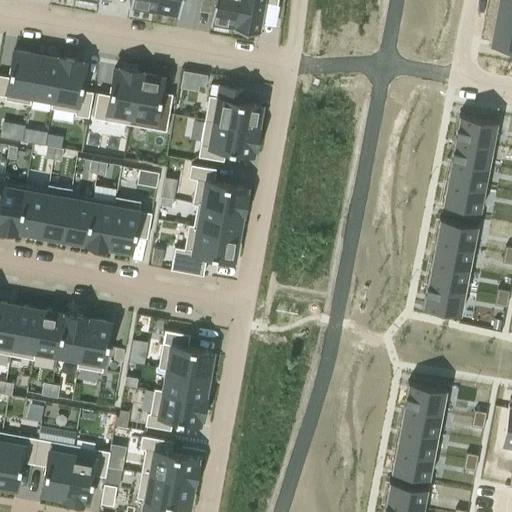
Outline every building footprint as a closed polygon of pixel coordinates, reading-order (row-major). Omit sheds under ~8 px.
[(130,0),(129,4),(135,5),(134,9),(149,11),(150,8),(154,8),(155,0),(130,0)] [(155,0),(154,8),(158,9),(157,13),(172,15),(173,12),(178,13),(180,0),(155,0)] [(213,0),(209,20),(215,21),(214,25),(229,27),(230,24),(233,25),(234,25),(238,0),(213,0)] [(233,25),(233,26),(258,30),(263,2),(277,4),(277,0),(238,0),(234,25),(233,25)] [(511,0),(499,0),(496,18),(511,20),(511,0)] [(511,20),(496,18),(491,42),(511,46),(511,20)] [(0,74),(0,94),(5,95),(4,99),(30,103),(31,99),(29,99),(38,53),(12,49),(8,76),(0,74)] [(38,53),(29,99),(31,99),(51,102),(52,103),(60,57),(59,57),(38,53)] [(51,102),(50,107),(75,111),(74,114),(88,116),(93,91),(80,89),(85,62),(79,61),(79,58),(59,55),(59,57),(60,57),(52,103),(51,102)] [(97,92),(93,117),(129,124),(138,72),(139,72),(140,70),(120,66),(120,68),(114,67),(109,94),(97,92)] [(183,70),(180,86),(198,89),(199,85),(205,86),(207,74),(201,73),(183,70)] [(138,72),(129,124),(166,130),(170,105),(158,103),(160,92),(163,76),(139,72),(138,72)] [(208,94),(204,119),(256,129),(256,128),(256,125),(260,125),(262,110),(259,109),(260,104),(244,101),(246,89),(220,84),(218,96),(208,94)] [(459,113),(454,136),(493,143),(497,120),(459,113)] [(204,119),(198,155),(223,160),(225,148),(252,153),(253,147),(255,147),(258,130),(258,128),(256,128),(256,129),(204,119)] [(38,131),(36,143),(44,144),(47,132),(38,131)] [(454,136),(450,157),(488,165),(493,143),(454,136)] [(9,144),(7,156),(15,158),(17,146),(9,144)] [(46,145),(44,157),(52,158),(54,146),(46,145)] [(54,146),(52,158),(61,160),(63,148),(54,146)] [(450,157),(446,178),(484,186),(488,165),(450,157)] [(90,159),(88,171),(96,173),(98,161),(90,159)] [(98,161),(96,173),(104,174),(106,162),(98,161)] [(190,163),(188,176),(196,178),(191,203),(196,204),(196,203),(241,211),(243,212),(247,193),(244,192),(245,186),(225,182),(213,180),(215,168),(190,163)] [(446,178),(441,202),(480,209),(484,186),(446,178)] [(0,226),(17,230),(18,229),(17,228),(25,184),(3,180),(2,180),(0,192),(0,226)] [(47,188),(39,232),(62,237),(70,192),(71,192),(71,187),(47,183),(46,188),(47,188)] [(25,184),(17,228),(18,229),(39,232),(47,188),(46,188),(25,184)] [(83,241),(83,242),(107,246),(108,245),(106,245),(115,200),(114,200),(113,200),(115,188),(94,184),(92,196),(84,241),(83,241)] [(70,192),(62,237),(83,241),(84,241),(92,196),(71,192),(70,192)] [(115,200),(106,245),(108,245),(131,249),(134,235),(146,237),(151,211),(139,209),(140,200),(115,195),(114,200),(115,200)] [(160,196),(159,204),(171,206),(172,198),(160,196)] [(193,224),(192,225),(237,233),(241,211),(196,203),(196,204),(193,224)] [(439,216),(434,239),(473,247),(477,223),(439,216)] [(174,246),(170,268),(202,274),(206,253),(233,257),(237,233),(192,225),(193,224),(188,223),(184,247),(174,246)] [(434,239),(430,261),(469,268),(473,247),(434,239)] [(153,247),(150,263),(160,265),(163,249),(153,247)] [(511,254),(504,253),(502,261),(511,262),(511,254)] [(430,261),(426,282),(465,289),(469,268),(430,261)] [(426,282),(422,305),(460,313),(465,289),(426,282)] [(497,287),(496,295),(507,297),(509,289),(497,287)] [(496,295),(494,303),(506,305),(507,297),(496,295)] [(0,352),(10,354),(19,305),(0,301),(0,352)] [(19,305),(10,354),(33,358),(34,354),(33,354),(41,309),(19,305)] [(41,309),(33,354),(34,354),(56,358),(57,353),(64,313),(63,313),(41,309)] [(64,313),(57,353),(78,357),(79,357),(86,317),(87,317),(87,316),(63,312),(63,313),(64,313)] [(78,357),(76,366),(102,370),(111,321),(87,317),(86,317),(79,357),(78,357)] [(501,319),(494,318),(492,328),(499,329),(501,319)] [(162,342),(157,367),(167,368),(207,375),(211,350),(188,346),(190,333),(164,329),(162,342)] [(148,341),(132,338),(128,361),(143,364),(148,341)] [(116,346),(113,358),(122,360),(124,348),(116,346)] [(163,389),(163,391),(203,397),(203,396),(207,375),(167,368),(163,389)] [(125,375),(124,383),(136,386),(137,377),(125,375)] [(407,380),(403,403),(441,411),(446,387),(407,380)] [(5,381),(3,393),(10,394),(13,382),(5,381)] [(43,381),(41,393),(49,395),(51,383),(43,381)] [(51,383),(49,395),(57,396),(59,384),(51,383)] [(147,412),(144,425),(169,429),(172,417),(198,422),(200,416),(202,416),(205,397),(203,396),(203,397),(163,391),(163,389),(154,387),(149,412),(147,412)] [(511,403),(508,403),(501,446),(511,447),(511,403)] [(403,404),(399,425),(437,432),(441,411),(403,404)] [(116,415),(114,424),(126,426),(129,410),(119,408),(118,415),(116,415)] [(474,409),(472,417),(484,419),(486,411),(474,409)] [(472,417),(471,425),(483,427),(484,419),(472,417)] [(399,425),(395,446),(433,454),(437,432),(399,425)] [(1,431),(0,437),(0,483),(15,487),(20,460),(32,463),(37,437),(1,431)] [(141,434),(139,447),(145,448),(140,472),(192,481),(192,482),(194,482),(198,463),(196,462),(197,456),(170,452),(172,440),(141,434)] [(37,437),(32,463),(45,465),(40,491),(63,495),(64,496),(73,444),(37,437)] [(63,495),(62,498),(81,501),(81,499),(87,500),(92,473),(105,476),(109,450),(73,444),(64,496),(63,495)] [(395,446),(390,469),(429,477),(433,454),(395,446)] [(466,452),(464,460),(476,462),(478,454),(466,452)] [(464,460),(463,467),(474,470),(476,462),(464,460)] [(140,472),(136,496),(146,498),(144,510),(156,511),(169,511),(171,502),(188,505),(192,482),(192,481),(140,472)] [(388,479),(384,502),(422,509),(427,486),(388,479)] [(103,482),(100,502),(112,504),(116,485),(103,482)] [(384,502),(382,511),(421,511),(422,509),(384,502)]
